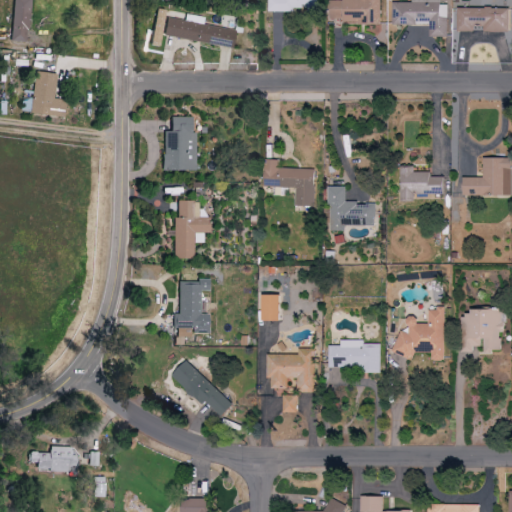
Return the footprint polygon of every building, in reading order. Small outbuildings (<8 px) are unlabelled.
[(13,0),(12,42),(30,43),(32,0),(13,0)] [(271,0),(271,10),(321,11),(320,0),(271,0)] [(331,0),(332,22),(381,23),(381,0),(331,0)] [(395,2),(394,25),(431,25),(431,37),(450,37),(450,16),(447,16),(447,4),(442,4),(442,0),(414,0),(415,2),(395,2)] [(511,32),(511,8),(461,7),(461,31),(482,32),(511,32)] [(232,47),(235,28),(165,19),(163,38),(232,47)] [(20,112),(66,117),(68,101),(54,99),(56,74),(34,72),(32,91),(23,91),(20,112)] [(195,118),(171,117),(171,131),(164,131),(164,171),(195,171),(195,118)] [(465,177),(466,196),(511,195),(511,158),(486,158),(486,177),(465,177)] [(281,168),(281,160),(267,159),(266,187),(297,188),(296,205),(314,206),(316,170),(281,168)] [(403,201),(417,201),(417,193),(447,194),(447,177),(434,177),(434,172),(417,172),(417,166),(403,166),(403,201)] [(349,186),(332,186),(332,231),(348,231),(348,225),(378,226),(378,203),(349,203),(349,186)] [(194,259),(194,244),(203,244),(203,233),(209,233),(209,218),(198,218),(198,201),(177,202),(177,219),(173,219),(174,259),(194,259)] [(179,282),(179,314),(173,314),(173,328),(177,329),(177,338),(192,338),(192,333),(209,334),(210,315),(200,315),(201,292),(210,292),(210,280),(198,280),(198,283),(179,282)] [(266,321),(285,320),(285,295),(265,295),(266,321)] [(446,361),(448,309),(431,308),(430,324),(420,323),(420,317),(412,317),(411,332),(401,332),(400,355),(420,356),(420,351),(434,352),(434,361),(446,361)] [(466,315),(467,347),(487,346),(487,352),(504,352),(504,332),(506,332),(505,308),(475,309),(475,315),(466,315)] [(332,370),(382,370),(382,342),(344,341),(344,346),(332,346),(332,370)] [(269,354),(269,378),(274,378),(274,388),(290,388),(290,378),(299,378),(299,392),(316,392),(316,348),(301,348),(301,354),(269,354)] [(176,375),(204,406),(209,401),(224,417),(235,406),(191,361),(176,375)] [(299,412),(299,395),(285,395),(285,413),(299,412)] [(30,463),(37,463),(36,472),(67,473),(67,466),(74,467),(75,448),(50,447),(50,453),(30,453),(30,463)] [(105,498),(105,478),(95,478),(96,498),(105,498)] [(386,496),(363,496),(363,511),(413,511),(414,511),(386,511),(386,496)] [(215,511),(215,498),(185,498),(185,511),(215,511)] [(300,511),(344,511),(348,505),(332,498),(326,511),(300,511)]
